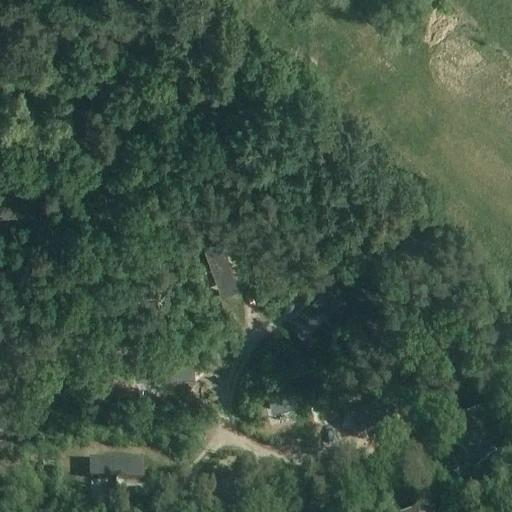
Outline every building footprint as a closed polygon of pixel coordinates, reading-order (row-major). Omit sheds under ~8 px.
[(221,236),(203,243),(224,291),(243,285),(221,236)] [(329,285),(291,325),(304,338),(341,298),(329,285)] [(195,360),(133,360),(131,377),(196,377),(195,360)] [(324,376),(269,390),(274,407),(329,394),(324,376)] [(401,393),(347,414),(355,432),(408,408),(401,393)] [(453,429),(463,446),(460,448),(466,459),(470,457),(476,467),(504,450),(482,412),(453,429)] [(145,462),(90,462),(90,479),(145,478),(145,462)] [(218,511),(237,511),(236,485),(217,486),(218,511)]
